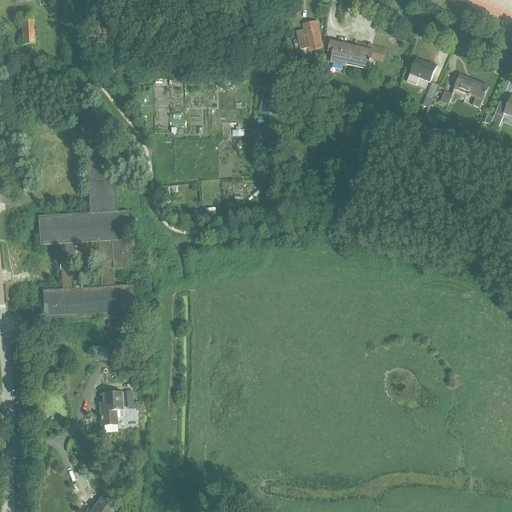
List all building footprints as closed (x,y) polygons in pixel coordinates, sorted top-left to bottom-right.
[(21,22),(22,46),(34,45),(33,21),(21,22)] [(322,49),(316,23),(304,26),(305,30),(296,32),(300,50),(309,48),(309,52),(322,49)] [(372,60),(382,62),(384,50),(356,44),(355,48),(331,43),(329,52),(334,53),(332,63),(346,66),(346,64),(369,68),(369,65),(371,66),(372,60)] [(416,60),(410,75),(407,83),(417,87),(420,79),(430,83),(437,66),(430,63),(429,65),(416,60)] [(460,76),(454,90),(476,98),(473,106),(480,109),(489,87),(478,83),(477,85),(467,81),(467,79),(460,76)] [(428,97),(424,106),(429,108),(438,86),(432,83),(427,97),(428,97)] [(264,85),(260,110),(280,113),(283,87),(264,85)] [(445,92),(441,102),(448,106),(453,95),(445,92)] [(487,115),(484,123),(490,125),(498,128),(501,120),(503,117),(495,114),(493,118),(487,115)] [(430,118),(427,124),(435,127),(438,121),(430,118)] [(106,125),(84,127),(85,144),(107,143),(106,125)] [(116,213),(115,188),(112,148),(85,150),(89,215),(38,218),(39,246),(59,245),(61,290),(42,291),(44,320),(134,315),(132,286),(114,287),(113,270),(113,269),(131,268),(129,231),(136,231),(136,222),(129,222),(128,212),(116,213)] [(202,220),(202,212),(193,212),(194,221),(202,220)] [(127,404),(134,404),(133,391),(126,392),(127,404)] [(103,412),(100,412),(101,427),(117,426),(116,418),(123,417),(122,411),(121,393),(102,395),(103,412)] [(101,498),(96,506),(91,511),(113,511),(116,508),(101,498)] [(118,498),(115,502),(121,506),(124,501),(118,498)]
